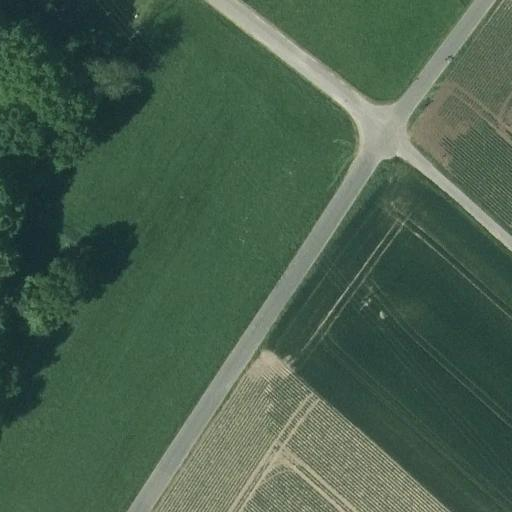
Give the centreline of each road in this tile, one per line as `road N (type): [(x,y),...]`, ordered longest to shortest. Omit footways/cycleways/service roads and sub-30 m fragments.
road 1 (tertiary): [(136,511),(387,133)]
road 2 (residential): [(387,133),(232,0)]
road 3 (track): [(511,246),(387,133)]
road 4 (tertiary): [(387,133),(486,0)]
